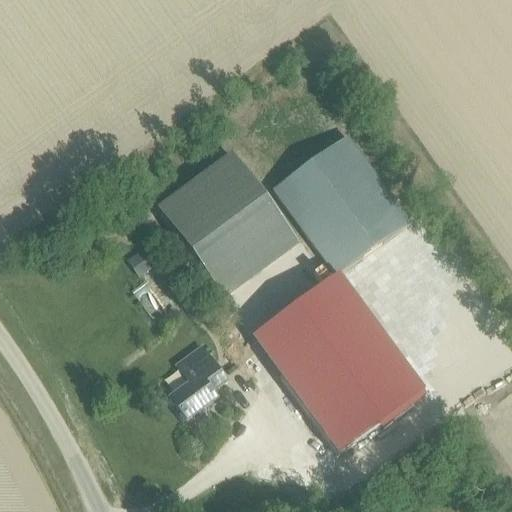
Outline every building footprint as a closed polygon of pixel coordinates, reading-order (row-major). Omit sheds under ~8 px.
[(335,280),(410,225),(347,139),(272,194),(335,280)] [(236,162),(161,216),(220,298),(295,243),(236,162)] [(337,459),(422,396),(365,319),(280,381),(337,459)] [(189,385),(169,400),(186,423),(217,401),(212,395),(227,384),(201,349),(176,368),(189,385)] [(252,401),(266,401),(266,376),(252,376),(252,401)]
